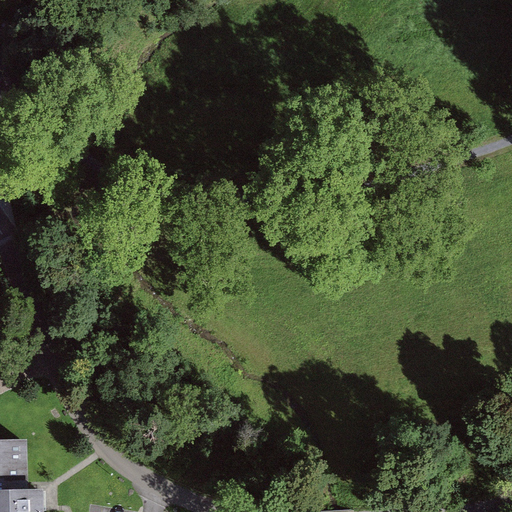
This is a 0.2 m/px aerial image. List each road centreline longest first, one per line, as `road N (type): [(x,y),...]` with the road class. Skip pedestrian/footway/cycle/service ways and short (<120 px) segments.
road 1 (residential): [(226,511),(147,481),(113,449),(52,360)]
road 2 (residential): [(52,360),(0,206)]
road 3 (residential): [(0,126),(28,49),(62,0)]
